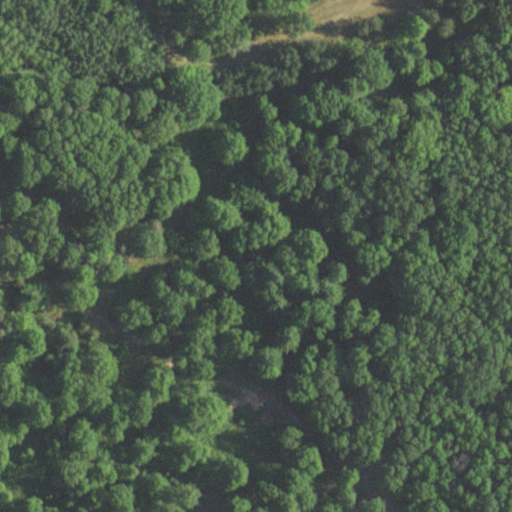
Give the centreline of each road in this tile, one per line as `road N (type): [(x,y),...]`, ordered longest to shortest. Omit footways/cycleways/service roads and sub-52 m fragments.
road 1 (track): [(371,0),(277,51),(225,67),(196,62),(164,42)]
road 2 (track): [(511,339),(476,344),(446,362),(372,471)]
road 3 (track): [(208,511),(261,492),(323,489),(372,471)]
